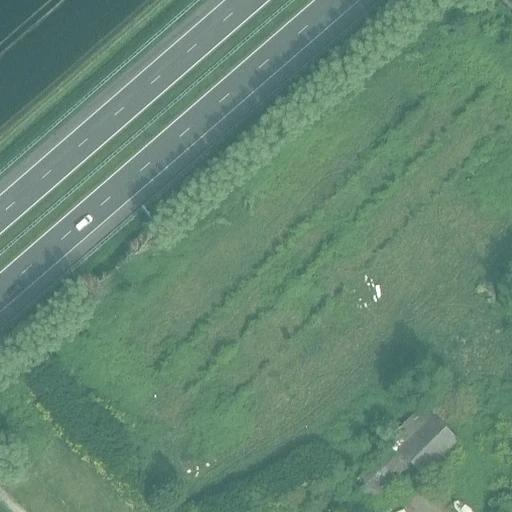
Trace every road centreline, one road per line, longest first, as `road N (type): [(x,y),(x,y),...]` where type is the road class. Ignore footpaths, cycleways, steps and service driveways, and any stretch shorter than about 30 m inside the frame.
road 1 (motorway): [(0,293),(337,0)]
road 2 (motorway): [(246,0),(0,213)]
